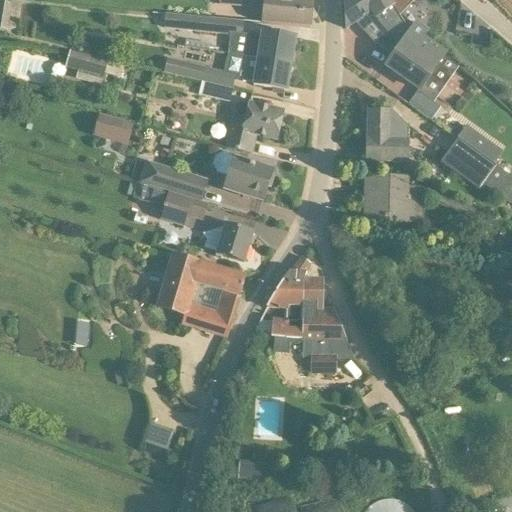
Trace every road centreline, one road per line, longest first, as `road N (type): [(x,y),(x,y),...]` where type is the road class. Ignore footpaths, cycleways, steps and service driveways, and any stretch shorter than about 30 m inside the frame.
road 1 (unclassified): [(184,511),(225,364),(315,210),(330,0)]
road 2 (track): [(315,210),(340,311),(422,454),(444,511)]
